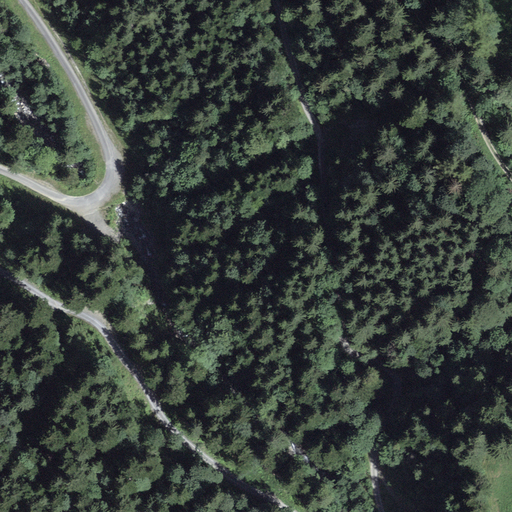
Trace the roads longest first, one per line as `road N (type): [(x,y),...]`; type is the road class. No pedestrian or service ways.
road 1 (track): [(277,0),(301,101),(321,141),(337,334),(354,358),(400,385),(375,452),(382,511)]
road 2 (track): [(290,511),(174,430),(89,317),(0,270)]
road 3 (unclassified): [(64,60),(107,146),(109,188),(89,201),(62,199),(0,169)]
road 4 (track): [(511,179),(410,0)]
